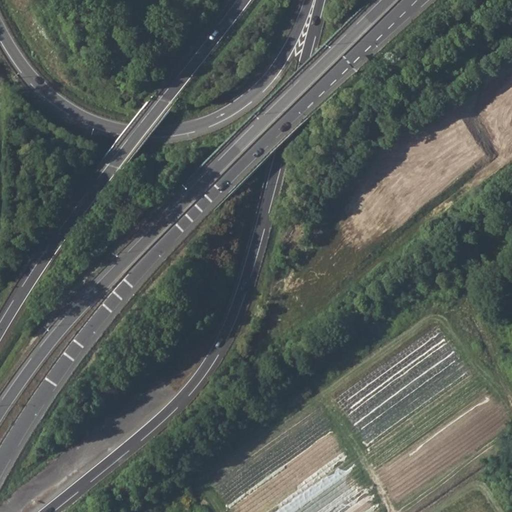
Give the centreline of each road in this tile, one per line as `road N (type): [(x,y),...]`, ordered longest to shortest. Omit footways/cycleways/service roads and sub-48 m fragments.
road 1 (motorway): [(0,462),(113,300),(410,0)]
road 2 (motorway): [(46,511),(171,408),(222,340),(259,236),(319,0)]
road 3 (motorway): [(389,0),(85,302),(0,412)]
road 4 (motorway): [(0,27),(23,67),(57,100),(100,123),(165,132),(224,114),(258,88),(281,61),(309,0)]
road 5 (motorway): [(244,0),(82,207),(0,330)]
